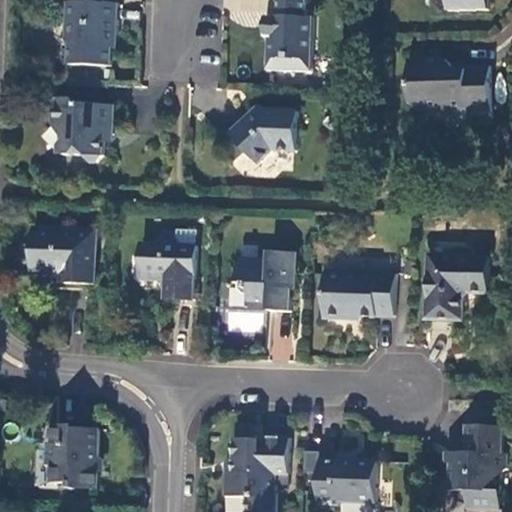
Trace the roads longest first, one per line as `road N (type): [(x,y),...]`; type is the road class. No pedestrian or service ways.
road 1 (residential): [(138,392),(215,378),(411,387)]
road 2 (residential): [(138,392),(104,374),(23,366),(0,353)]
road 3 (residential): [(165,511),(168,451),(160,417),(138,392)]
